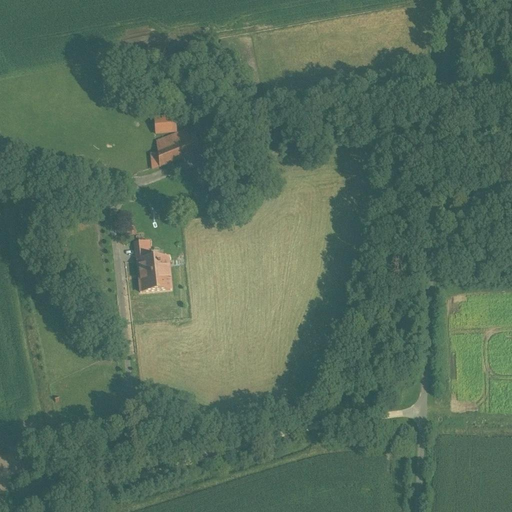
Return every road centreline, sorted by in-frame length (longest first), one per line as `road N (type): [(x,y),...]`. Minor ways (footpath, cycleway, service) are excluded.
road 1 (unclassified): [(449,84),(132,186),(112,203),(132,411)]
road 2 (unclassified): [(449,84),(421,410)]
road 3 (unclassified): [(217,454),(421,410)]
road 4 (unclassified): [(26,511),(143,476)]
